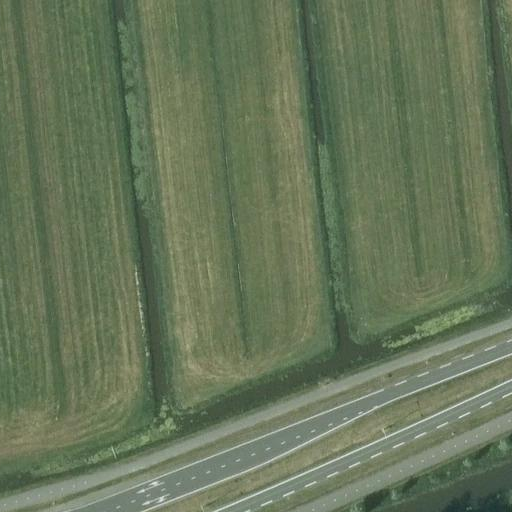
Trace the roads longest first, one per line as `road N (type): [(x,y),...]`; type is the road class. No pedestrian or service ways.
road 1 (primary): [(511,348),(101,511)]
road 2 (primary): [(231,511),(511,386)]
